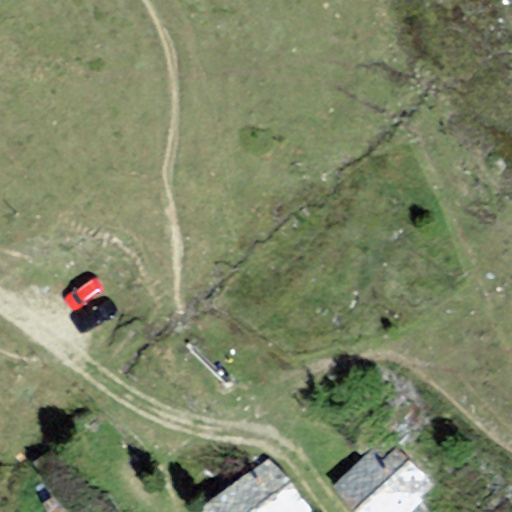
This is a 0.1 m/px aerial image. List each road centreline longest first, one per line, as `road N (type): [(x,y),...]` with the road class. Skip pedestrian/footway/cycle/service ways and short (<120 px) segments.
road 1 (track): [(93,371),(152,417),(268,436),(336,511)]
road 2 (track): [(0,289),(93,371)]
